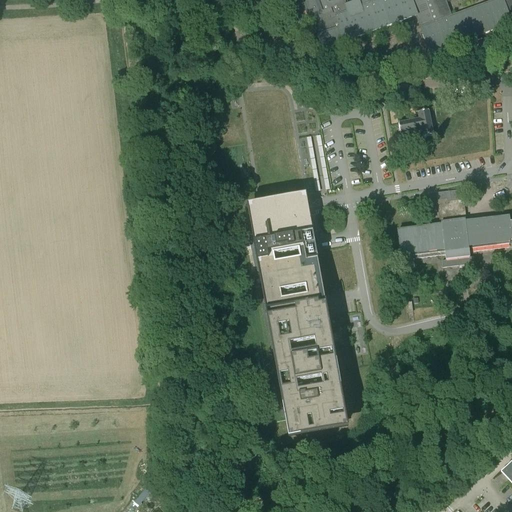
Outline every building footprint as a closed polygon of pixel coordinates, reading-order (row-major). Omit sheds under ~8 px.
[(511,0),(358,0),(358,1),(346,6),(343,0),(236,0),(237,2),(241,0),(258,0),(261,6),(275,0),(302,0),(310,22),(313,21),(318,35),(317,36),(322,51),(364,35),(416,17),(421,28),(420,28),(430,55),(511,24),(507,12),(511,10),(511,0)] [(419,121),(399,125),(399,126),(401,135),(413,133),(415,140),(422,138),(433,136),(428,112),(428,111),(428,109),(417,111),(419,121)] [(466,223),(463,201),(462,191),(436,195),(440,226),(431,227),(397,232),(400,255),(401,255),(401,257),(403,257),(403,258),(403,257),(404,261),(445,256),(445,261),(441,263),(442,269),(475,265),(474,259),(470,258),(469,253),(509,248),(509,245),(509,242),(511,241),(511,223),(510,223),(510,218),(500,219),(466,223)] [(274,361),(284,413),(288,445),(348,434),(342,405),(342,403),(339,392),(331,346),(329,331),(322,295),(315,252),(312,236),(313,236),(309,215),(306,197),(260,205),(247,208),(252,239),(253,238),(274,361)] [(511,463),(502,473),(501,473),(511,485),(511,463)]
